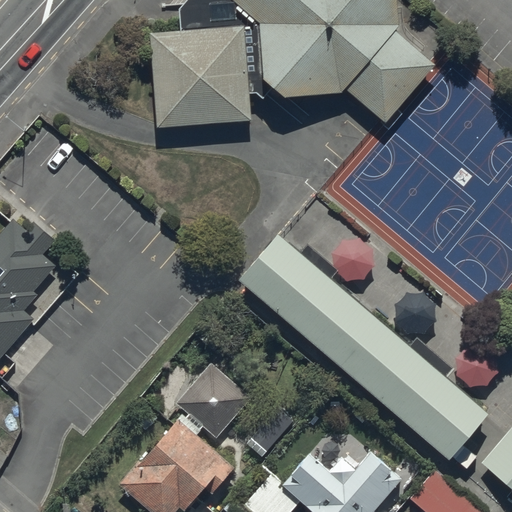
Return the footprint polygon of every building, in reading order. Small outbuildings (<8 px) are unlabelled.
[(227,0),(261,31),(265,91),(285,110),(344,102),(349,96),(389,130),(439,73),(398,38),(401,32),(398,0),(227,0)] [(243,23),(150,30),(157,125),(250,118),(243,23)] [(47,131),(26,152),(41,167),(62,146),(47,131)] [(0,351),(31,315),(19,305),(31,291),(27,287),(50,260),(41,252),(54,237),(30,216),(26,221),(13,211),(0,225),(0,351)] [(277,232),(238,277),(448,457),(488,412),(277,232)] [(212,367),(177,407),(216,441),(251,401),(212,367)] [(0,435),(20,410),(0,395),(0,435)] [(511,424),(482,459),(511,485),(511,424)] [(120,491),(143,511),(192,511),(211,492),(216,497),(236,474),(179,427),(120,491)] [(320,511),(358,511),(398,469),(368,443),(353,462),(339,450),(327,464),(305,446),(280,477),(320,511)] [(482,511),(435,472),(409,503),(420,511),(482,511)]
